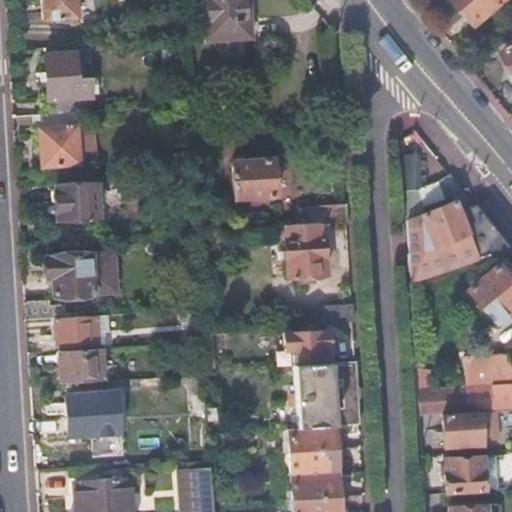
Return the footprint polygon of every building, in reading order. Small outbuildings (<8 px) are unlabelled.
[(40,0),(41,20),(77,18),(76,0),(40,0)] [(201,0),(204,40),(250,37),(247,0),(201,0)] [(463,0),(482,22),(507,0),(463,0)] [(142,39),(171,38),(169,21),(142,23),(142,39)] [(511,32),(501,42),(509,51),(507,53),(511,58),(511,32)] [(45,114),(68,113),(73,113),(73,98),(91,97),(89,78),(75,78),(74,52),(43,54),(46,99),(45,99),(45,114)] [(45,114),(32,115),(33,132),(41,131),(42,144),(39,144),(41,167),(79,165),(76,127),(69,128),(68,113),(45,114)] [(187,135),(219,132),(218,121),(187,123),(187,135)] [(278,195),(276,160),(235,162),(237,198),(278,195)] [(98,220),(95,184),(55,186),(57,223),(98,220)] [(433,244),(408,254),(410,283),(511,248),(476,205),(459,211),(455,201),(422,215),(433,244)] [(347,221),(346,204),(298,207),(299,224),(319,223),(347,221)] [(319,223),(299,224),(286,225),(287,276),(326,274),(324,237),(320,237),(319,223)] [(108,272),(107,255),(57,258),(58,275),(52,275),(54,296),(116,292),(115,272),(108,272)] [(493,324),(511,307),(511,279),(500,264),(466,291),(493,324)] [(49,301),(25,302),(26,322),(54,320),(65,319),(64,305),(49,305),(49,301)] [(353,321),(352,303),(322,305),(323,323),(353,321)] [(96,318),(65,319),(54,320),(56,347),(97,344),(96,318)] [(293,364),(330,362),(328,329),(291,332),(293,364)] [(212,369),(210,330),(200,331),(201,343),(202,370),(212,369)] [(101,349),(58,352),(60,384),(103,382),(101,349)] [(463,355),(465,387),(469,387),(470,412),(479,411),(511,409),(511,382),(491,384),(488,353),(463,355)] [(357,386),(356,360),(330,362),(293,364),(297,427),(334,425),(359,423),(358,399),(354,396),(345,397),(342,400),(342,407),(333,407),(332,380),(341,379),(341,386),(344,390),(355,388),(357,386)] [(288,364),(273,365),(274,378),(288,377),(288,364)] [(194,413),(205,412),(203,375),(192,376),(194,413)] [(465,387),(417,389),(418,415),(440,414),(470,412),(469,387),(465,387)] [(67,438),(90,436),(118,434),(116,393),(65,396),(67,438)] [(481,440),(479,413),(479,412),(440,414),(442,446),(481,443),(481,440)] [(496,412),(479,413),(481,440),(498,439),(496,412)] [(277,428),(284,428),(292,427),(291,415),(277,415),(277,428)] [(284,428),(285,451),(338,448),(338,435),(334,431),(334,425),(297,427),(292,427),(284,428)] [(118,434),(90,436),(93,457),(119,455),(118,434)] [(338,448),(285,451),(287,476),(336,473),(336,466),(339,463),(338,448)] [(495,454),(481,455),(484,490),(488,489),(497,489),(495,454)] [(443,457),(444,492),(484,490),(481,455),(443,457)] [(210,481),(209,462),(189,464),(191,511),(212,511),(212,503),(210,481)] [(336,473),(287,476),(288,499),(342,496),(341,481),(337,478),(336,473)] [(72,480),(74,511),(129,511),(127,477),(72,480)] [(288,499),(289,511),(341,511),(343,510),(342,496),(288,499)]
